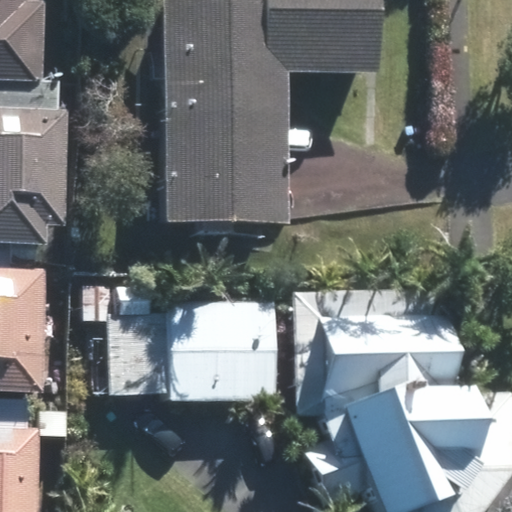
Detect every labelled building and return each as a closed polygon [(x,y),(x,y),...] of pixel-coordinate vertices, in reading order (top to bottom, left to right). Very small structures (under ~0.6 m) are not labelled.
[(0,0),(0,91),(31,93),(33,13),(14,13),(14,0),(0,0)] [(149,0),(148,225),(272,226),(273,74),(363,74),(364,0),(149,0)] [(49,93),(31,93),(0,91),(0,255),(32,256),(32,237),(53,237),(56,120),(49,120),(49,93)] [(0,404),(31,405),(34,280),(0,277),(0,404)] [(140,316),(140,289),(110,290),(111,315),(100,315),(101,396),(157,396),(158,405),(265,405),(264,306),(157,307),(157,316),(140,316)] [(95,342),(96,304),(69,304),(69,342),(95,342)] [(436,392),(434,316),(303,320),(306,418),(314,440),(289,448),(311,506),(351,492),(358,511),(391,511),(438,495),(455,469),(453,391),(436,392)] [(0,511),(26,511),(29,439),(18,439),(20,410),(0,408),(0,511)] [(58,421),(30,420),(31,447),(57,447),(58,421)]
